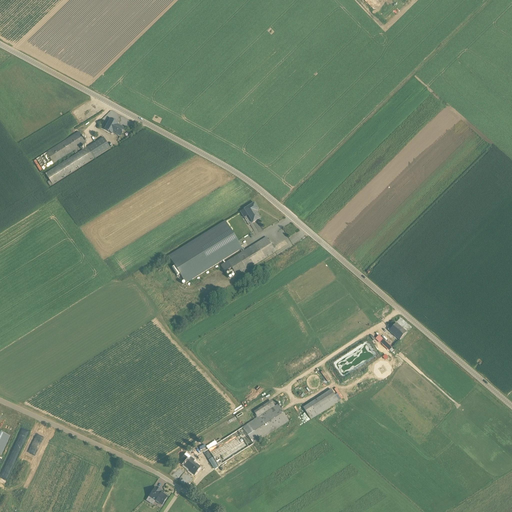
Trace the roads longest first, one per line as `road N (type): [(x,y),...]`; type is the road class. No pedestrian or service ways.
road 1 (unclassified): [(511,406),(271,197),(0,44)]
road 2 (track): [(403,312),(154,471)]
road 3 (track): [(489,0),(280,205)]
road 4 (unclassified): [(210,511),(165,476),(0,402)]
